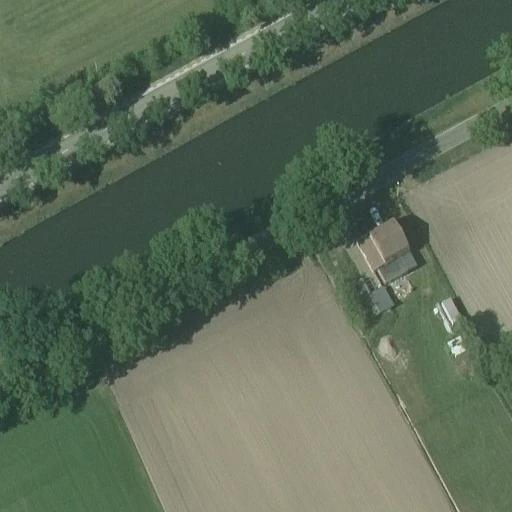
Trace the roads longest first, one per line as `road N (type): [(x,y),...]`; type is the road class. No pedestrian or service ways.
road 1 (unclassified): [(0,387),(511,106)]
road 2 (secondary): [(0,189),(345,0)]
